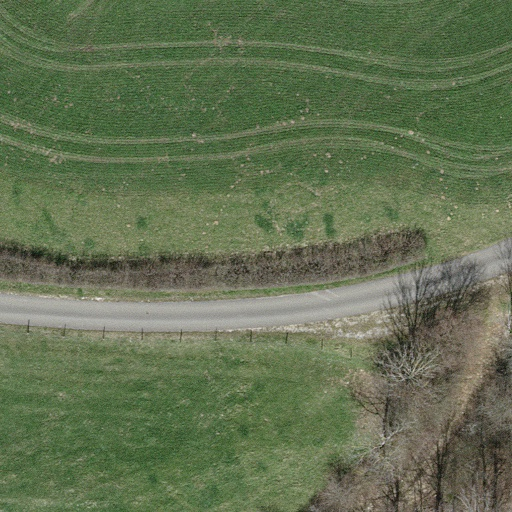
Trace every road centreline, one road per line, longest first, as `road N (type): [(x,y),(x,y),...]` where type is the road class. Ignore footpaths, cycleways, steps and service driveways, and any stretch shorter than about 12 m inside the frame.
road 1 (unclassified): [(0,316),(79,323),(353,301),(511,257)]
road 2 (track): [(501,260),(463,355),(375,477),(331,511)]
